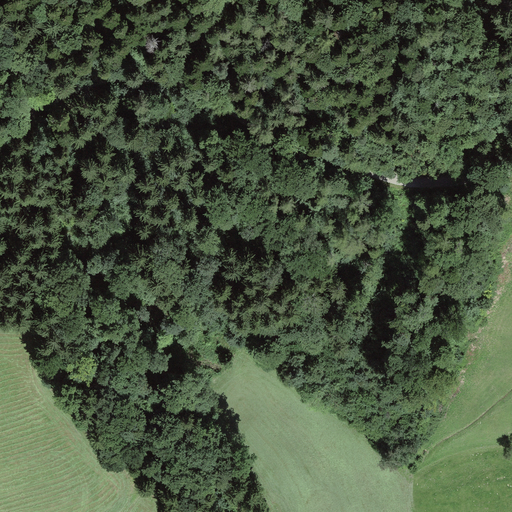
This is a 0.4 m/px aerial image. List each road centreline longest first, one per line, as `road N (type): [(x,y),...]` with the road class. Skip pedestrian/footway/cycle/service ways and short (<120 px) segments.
road 1 (track): [(511,167),(475,180),(417,182),(354,167),(277,142),(205,90),(137,74)]
road 2 (track): [(0,140),(79,85),(137,74)]
